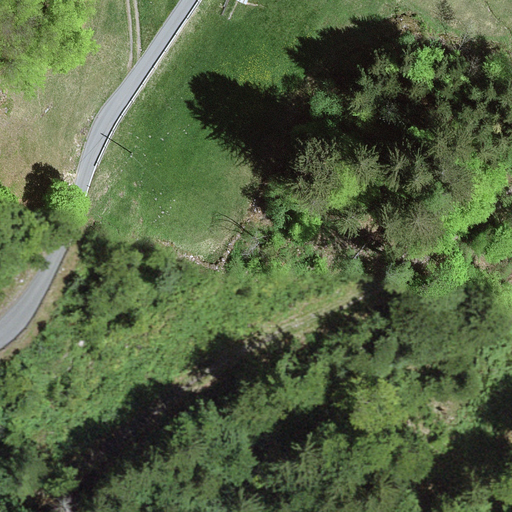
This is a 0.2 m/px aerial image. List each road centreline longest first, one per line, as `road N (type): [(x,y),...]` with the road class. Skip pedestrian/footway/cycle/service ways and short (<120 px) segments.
road 1 (track): [(511,198),(404,272),(193,379),(0,508)]
road 2 (unclassified): [(187,0),(98,136),(31,304),(0,335)]
